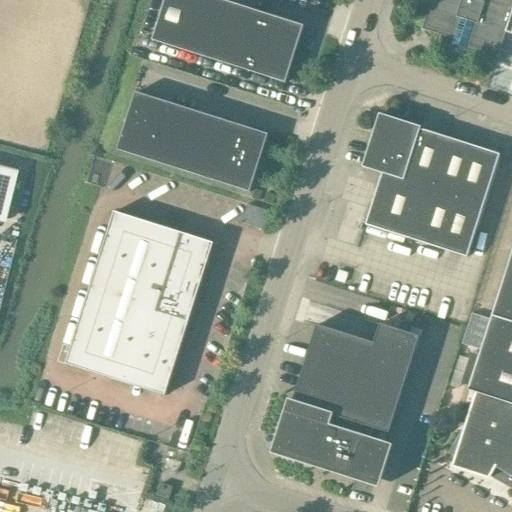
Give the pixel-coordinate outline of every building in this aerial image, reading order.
[(304,26),(221,0),(165,0),(153,41),(286,84),(304,26)] [(511,34),(511,0),(431,0),(422,29),(454,39),(452,44),(459,47),(466,49),(466,51),(497,61),(506,33),(511,34)] [(269,135),(247,128),(136,93),(118,150),(250,193),(269,135)] [(468,257),(500,155),(421,129),(421,127),(380,114),(363,167),(383,174),(366,225),(468,257)] [(0,216),(4,218),(16,170),(0,165),(0,216)] [(246,222),(262,228),(267,215),(251,209),(246,222)] [(165,396),(214,244),(115,212),(66,365),(165,396)] [(511,256),(470,389),(469,390),(477,393),(473,404),(465,430),(463,429),(449,453),(456,457),(453,467),(490,479),(491,477),(511,489),(511,256)] [(394,445),(369,437),(373,429),(390,434),(420,337),(381,325),(375,344),(316,325),(292,401),(288,399),(270,454),(310,466),(380,488),(394,445)] [(172,488),(161,484),(157,495),(168,499),(172,488)]
